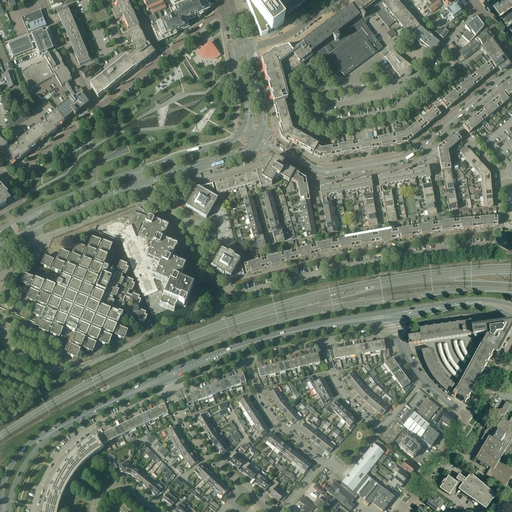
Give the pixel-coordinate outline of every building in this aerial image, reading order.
[(111,10),(114,17),(116,20),(123,17),(129,31),(129,32),(130,33),(130,34),(130,35),(130,36),(130,37),(129,38),(134,49),(136,49),(137,51),(128,59),(135,68),(136,69),(151,57),(155,54),(147,45),(140,27),(140,28),(137,22),(131,8),(129,3),(127,0),(115,0),(118,7),(111,10)] [(143,0),(149,12),(151,16),(148,17),(151,23),(149,23),(157,42),(180,33),(212,8),(210,0),(143,0)] [(283,24),(280,20),(272,10),(264,0),(245,0),(250,11),(261,37),(267,35),(265,30),(272,27),(274,31),(283,24)] [(273,9),(272,10),(280,20),(286,16),(287,17),(310,0),(285,0),(273,9)] [(354,5),(351,7),(364,24),(365,24),(366,23),(365,21),(369,18),(370,19),(376,14),(388,28),(396,21),(378,0),(356,0),(353,3),(354,4),(354,5)] [(418,25),(395,0),(378,0),(396,21),(405,31),(397,38),(399,41),(407,34),(410,36),(420,28),(418,25)] [(446,7),(451,4),(452,4),(448,0),(438,0),(430,7),(428,8),(432,13),(444,4),(446,7)] [(498,15),(500,18),(503,16),(504,15),(511,8),(511,0),(505,0),(502,3),(493,9),(496,12),(497,11),(499,14),(498,15)] [(452,5),(451,4),(446,7),(445,9),(446,11),(440,15),(443,19),(446,16),(451,22),(463,13),(462,13),(465,11),(462,7),(460,9),(458,7),(459,7),(456,2),(452,5)] [(56,11),(58,16),(69,12),(67,8),(67,7),(66,7),(56,11)] [(373,35),(364,24),(351,7),(302,43),(302,44),(317,63),(325,74),(326,76),(328,75),(329,74),(329,73),(332,74),(334,71),(337,74),(338,73),(338,72),(338,73),(334,68),(331,71),(327,65),(330,62),(329,61),(331,59),(341,72),(344,77),(382,48),(372,35),(373,35)] [(40,10),(31,14),(21,18),(28,34),(47,27),(40,10)] [(84,31),(83,27),(82,24),(75,27),(69,12),(58,16),(61,21),(67,36),(67,35),(72,34),(73,35),(75,34),(84,30),(84,31)] [(502,21),(508,29),(511,26),(511,25),(511,13),(505,19),(504,19),(502,21)] [(473,17),(473,18),(472,18),(472,19),(471,20),(472,21),(466,26),(471,32),(465,39),(462,36),(469,43),(483,27),(477,18),(476,18),(475,17),(474,17),(473,17)] [(28,36),(8,44),(10,50),(9,51),(11,57),(12,56),(13,58),(34,50),(33,48),(36,47),(39,56),(41,55),(42,58),(48,54),(47,53),(53,50),(51,44),(54,43),(51,37),(50,35),(48,28),(31,35),(32,36),(29,37),(28,36)] [(439,44),(437,42),(432,37),(431,37),(431,36),(431,35),(430,34),(429,34),(428,34),(427,34),(420,28),(410,36),(419,44),(419,45),(420,46),(420,47),(421,47),(422,47),(423,47),(429,52),(431,54),(432,53),(433,52),(434,52),(435,51),(436,50),(436,49),(437,48),(438,47),(438,46),(439,45),(439,44)] [(387,34),(391,39),(396,34),(392,29),(387,34)] [(72,34),(67,35),(67,36),(75,56),(77,61),(88,57),(79,37),(86,34),(84,31),(84,30),(75,34),(73,35),(72,34)] [(439,37),(443,39),(448,33),(444,31),(438,30),(435,33),(439,37)] [(487,43),(492,39),(493,38),(487,30),(481,35),(475,40),(475,39),(459,52),(465,60),(481,48),(480,47),(487,43)] [(499,71),(500,73),(501,73),(510,66),(508,64),(503,58),(505,57),(493,40),(480,49),(483,53),(493,65),(492,66),(496,70),(497,69),(499,71)] [(208,44),(206,46),(202,41),(195,46),(199,51),(198,52),(202,57),(214,58),(219,54),(211,44),(208,44)] [(275,50),(261,60),(272,101),(273,101),(274,104),(287,100),(281,79),(283,79),(284,79),(302,65),(306,62),(308,60),(310,63),(313,61),(315,64),(317,63),(302,44),(298,47),(296,48),(294,50),(293,51),(291,52),(288,47),(275,51),(275,50)] [(411,67),(408,65),(397,56),(393,50),(389,53),(388,51),(383,55),(400,78),(403,75),(404,76),(406,77),(407,77),(408,77),(409,76),(410,75),(411,74),(411,73),(411,71),(409,68),(411,67)] [(22,74),(27,83),(26,83),(29,89),(30,88),(31,89),(55,76),(59,83),(61,86),(71,80),(70,77),(71,76),(66,69),(65,69),(55,51),(44,57),(46,61),(37,65),(36,64),(23,71),(22,74)] [(105,73),(106,74),(95,82),(94,82),(90,85),(98,99),(136,69),(135,68),(128,59),(127,57),(126,56),(126,57),(126,58),(110,71),(109,70),(105,73)] [(90,62),(89,61),(88,57),(77,61),(79,66),(90,62)] [(99,68),(95,71),(93,67),(91,64),(89,66),(90,68),(88,69),(88,70),(82,73),(86,79),(94,73),(95,75),(93,77),(101,71),(99,68)] [(488,64),(480,70),(486,77),(494,71),(488,64)] [(480,70),(472,77),(478,84),(486,77),(480,70)] [(4,74),(5,78),(9,88),(17,86),(15,81),(16,81),(15,78),(14,78),(12,72),(4,74)] [(464,83),(470,91),(478,84),(472,77),(464,83)] [(464,83),(456,90),(462,97),(470,91),(464,83)] [(57,113),(63,121),(73,114),(75,116),(77,115),(77,114),(76,113),(78,111),(80,110),(88,104),(87,103),(82,97),(85,95),(81,88),(79,90),(76,87),(73,89),(75,91),(72,94),(69,97),(71,99),(69,101),(70,102),(59,111),(58,111),(57,113)] [(456,90),(448,96),(454,104),(462,97),(456,90)] [(172,96),(171,96),(169,93),(157,101),(155,102),(157,106),(159,104),(172,96)] [(502,94),(494,100),(500,107),(508,101),(502,94)] [(454,104),(448,96),(440,103),(446,110),(454,104)] [(494,100),(486,107),(492,114),(500,107),(494,100)] [(281,139),(292,131),(289,121),(300,118),(299,112),(288,115),(284,102),(273,105),(281,134),(280,134),(280,137),(281,138),(281,139)] [(492,114),(486,107),(479,113),(484,120),(492,114)] [(434,108),(430,112),(426,115),(432,122),(440,115),(434,108)] [(38,126),(29,133),(37,144),(41,140),(43,142),(43,141),(42,140),(46,137),(47,138),(48,138),(57,131),(55,129),(64,122),(63,121),(57,113),(56,112),(46,119),(47,120),(43,124),(39,127),(38,126)] [(479,113),(471,120),(477,127),(484,120),(479,113)] [(424,129),(432,122),(426,115),(419,122),(424,129)] [(477,127),(471,120),(463,127),(469,134),(477,127)] [(417,135),(424,129),(419,122),(411,128),(417,135)] [(312,129),(306,125),(300,135),(292,131),(281,139),(282,139),(282,140),(283,140),(285,142),(286,140),(296,146),(297,145),(298,146),(300,147),(299,147),(312,155),(318,145),(306,139),(312,129)] [(408,125),(402,130),(408,143),(417,135),(411,128),(410,128),(408,125)] [(395,136),(396,145),(408,143),(402,130),(394,132),(395,136)] [(28,151),(37,144),(29,133),(19,140),(20,142),(12,148),(8,144),(1,154),(0,155),(0,156),(11,164),(19,158),(20,160),(30,152),(28,151)] [(453,147),(457,143),(461,140),(455,133),(447,140),(453,147)] [(395,136),(385,138),(386,146),(396,145),(395,136)] [(385,138),(375,139),(376,148),(386,146),(385,138)] [(365,141),(366,150),(376,148),(375,139),(365,141)] [(447,140),(438,148),(437,148),(451,153),(451,152),(454,150),(456,152),(458,151),(456,148),(455,149),(453,147),(447,140)] [(356,152),(366,150),(365,141),(355,143),(356,152)] [(355,143),(345,145),(346,154),(356,152),(355,143)] [(345,145),(335,147),(336,156),(346,154),(345,145)] [(318,147),(313,155),(319,159),(326,158),(325,149),(321,149),(318,147)] [(335,147),(325,149),(326,158),(336,156),(335,147)] [(465,160),(472,154),(469,150),(468,150),(465,147),(460,151),(463,155),(462,156),(465,160)] [(437,149),(440,161),(449,159),(448,154),(450,154),(451,153),(437,148),(437,149)] [(472,154),(465,160),(469,164),(476,158),(472,154)] [(297,173),(289,169),(282,165),(283,162),(273,157),(271,160),(270,163),(270,164),(270,165),(267,169),(266,169),(262,170),(261,171),(259,171),(260,172),(256,173),(256,172),(256,173),(214,184),(217,194),(239,188),(241,198),(248,197),(245,186),(251,185),(258,183),(259,182),(260,188),(271,185),(271,184),(274,178),(275,179),(276,178),(277,179),(277,178),(278,178),(279,176),(289,182),(290,180),(292,181),(297,173)] [(469,164),(472,167),(479,162),(476,158),(469,164)] [(450,169),(449,159),(440,161),(441,171),(450,169)] [(479,162),(472,167),(475,171),(482,166),(479,162)] [(482,166),(475,171),(478,175),(485,169),(482,166)] [(382,193),(384,192),(384,191),(383,191),(382,187),(384,186),(384,185),(409,181),(410,187),(416,186),(415,179),(425,178),(425,179),(427,179),(428,180),(426,180),(427,185),(431,184),(428,168),(412,171),(411,172),(409,172),(409,171),(378,177),(380,193),(381,193),(382,193)] [(485,169),(478,175),(481,178),(490,174),(485,169)] [(305,178),(302,177),(297,173),(292,181),(297,184),(305,178)] [(297,184),(299,192),(308,191),(305,179),(305,178),(297,184)] [(335,185),(320,188),(322,204),(327,203),(326,198),(324,199),(324,197),(325,197),(325,196),(336,194),(337,200),(343,199),(342,193),(367,188),(368,189),(370,189),(370,193),(369,194),(369,195),(372,195),(373,195),(373,194),(370,178),(339,184),(339,185),(337,185),(336,186),(335,185)] [(196,189),(190,199),(186,207),(206,219),(217,199),(215,198),(215,197),(215,195),(214,193),(214,192),(213,189),(214,189),(212,184),(196,189)] [(0,208),(14,201),(3,189),(0,186),(0,208)] [(299,192),(300,202),(309,201),(308,191),(299,192)] [(120,239),(131,269),(136,281),(143,298),(158,292),(153,281),(154,279),(157,280),(161,282),(165,292),(159,306),(174,312),(177,305),(185,308),(188,302),(186,301),(187,301),(193,287),(180,281),(181,280),(179,279),(185,266),(172,261),(173,259),(171,259),(177,246),(164,240),(164,239),(163,238),(169,225),(154,219),(154,220),(147,217),(144,224),(144,223),(138,237),(136,237),(131,225),(130,226),(129,224),(125,226),(124,225),(123,225),(123,224),(122,224),(122,223),(121,223),(120,223),(119,223),(118,222),(117,222),(116,223),(115,223),(114,223),(113,224),(112,224),(111,225),(110,225),(108,225),(107,228),(106,227),(106,228),(105,228),(105,229),(104,229),(105,230),(105,231),(106,231),(105,232),(101,231),(101,232),(119,239),(120,239)] [(497,217),(486,218),(487,227),(497,226),(497,217)] [(477,228),(487,227),(486,218),(476,219),(477,228)] [(467,229),(477,228),(476,219),(466,220),(467,229)] [(376,220),(367,222),(368,227),(372,226),(373,231),(378,230),(376,220)] [(466,220),(456,221),(457,230),(467,229),(466,220)] [(445,222),(445,223),(446,231),(447,231),(450,230),(457,230),(456,221),(449,221),(445,222)] [(446,231),(445,223),(445,222),(444,222),(435,224),(436,233),(443,231),(446,231)] [(426,234),(436,233),(435,224),(425,225),(426,234)] [(416,236),(426,234),(425,225),(415,227),(416,236)] [(404,229),(406,238),(416,236),(415,227),(404,229)] [(396,240),(406,238),(404,229),(394,231),(396,240)] [(284,231),(281,232),(273,234),(274,239),(283,237),(285,236),(284,231)] [(389,241),(396,240),(394,231),(388,232),(384,232),(385,242),(389,241)] [(374,234),(376,243),(385,242),(384,232),(374,234)] [(366,245),(376,243),(374,234),(364,236),(366,245)] [(285,236),(283,237),(274,239),(275,244),(287,241),(285,236)] [(356,247),(366,245),(364,236),(354,238),(356,247)] [(134,286),(134,285),(132,284),(133,282),(132,282),(132,281),(130,280),(130,281),(123,278),(124,275),(125,275),(126,273),(127,273),(128,270),(127,270),(128,269),(129,268),(129,267),(126,266),(126,265),(120,263),(116,272),(119,273),(118,275),(115,274),(114,276),(113,276),(114,273),(108,271),(108,270),(106,269),(108,264),(107,264),(108,262),(109,262),(110,263),(114,254),(112,253),(113,251),(111,250),(112,246),(109,245),(103,242),(102,245),(100,244),(101,242),(92,238),(88,247),(89,247),(88,249),(87,249),(87,250),(85,249),(85,248),(76,244),(72,253),(73,254),(72,255),(71,255),(71,256),(69,255),(70,254),(60,250),(56,260),(57,260),(56,262),(56,261),(55,264),(53,263),(54,261),(45,257),(41,266),(50,270),(51,267),(53,268),(52,271),(61,275),(62,272),(64,273),(63,275),(65,276),(64,278),(62,277),(60,281),(54,278),(52,281),(58,284),(57,287),(60,288),(59,289),(57,288),(56,291),(54,290),(55,287),(46,283),(45,286),(43,285),(44,283),(35,279),(34,281),(32,280),(33,278),(24,274),(20,283),(29,287),(30,285),(32,285),(31,288),(33,289),(33,291),(30,290),(26,299),(36,303),(37,300),(38,301),(37,304),(40,305),(39,306),(37,305),(33,315),(42,319),(43,316),(45,317),(44,319),(46,320),(45,322),(43,321),(39,330),(48,334),(49,332),(51,333),(50,335),(59,339),(63,330),(61,329),(61,327),(64,328),(65,326),(67,327),(66,329),(72,331),(71,332),(75,334),(77,331),(78,331),(77,334),(79,335),(78,336),(76,335),(72,345),(74,346),(74,347),(71,346),(67,356),(76,360),(80,350),(78,349),(79,348),(81,349),(82,346),(84,347),(83,349),(92,353),(96,344),(94,343),(94,341),(97,342),(98,340),(100,341),(99,343),(108,347),(112,338),(109,337),(110,335),(113,336),(114,334),(115,334),(114,337),(124,341),(128,332),(118,328),(117,330),(116,329),(117,327),(114,326),(115,324),(117,325),(120,319),(121,320),(123,315),(119,314),(120,313),(122,314),(123,312),(127,313),(126,316),(133,319),(134,316),(138,318),(137,321),(144,324),(147,317),(144,316),(145,314),(145,313),(142,312),(139,311),(139,309),(138,309),(138,307),(139,304),(141,302),(140,302),(140,301),(138,300),(139,298),(138,297),(139,297),(136,296),(133,295),(131,291),(133,288),(133,289),(134,286)] [(354,238),(344,240),(346,249),(356,247),(354,238)] [(336,251),(346,249),(344,240),(334,242),(336,251)] [(324,247),(325,249),(325,252),(326,252),(329,252),(336,251),(334,242),(324,243),(324,247)] [(325,252),(325,249),(324,247),(324,243),(319,244),(313,246),(315,255),(325,252)] [(306,258),(315,255),(313,246),(303,249),(306,258)] [(296,260),(306,258),(303,249),(293,252),(296,260)] [(222,251),(220,250),(217,256),(216,256),(216,257),(217,258),(216,260),(215,259),(214,260),(211,267),(212,268),(216,270),(217,270),(216,271),(218,272),(218,273),(221,275),(222,275),(223,275),(224,274),(225,275),(224,276),(228,278),(228,277),(230,278),(231,277),(231,278),(244,274),(240,262),(239,262),(240,261),(238,260),(239,259),(235,257),(235,258),(234,257),(234,256),(233,255),(229,253),(227,252),(227,253),(226,253),(226,252),(222,250),(222,251)] [(286,263),(296,260),(293,252),(283,254),(286,263)] [(274,257),(276,266),(278,265),(286,263),(283,254),(274,257)] [(274,257),(273,257),(264,260),(266,268),(272,267),(276,266),(274,257)] [(256,271),(266,268),(264,260),(254,262),(256,271)] [(256,271),(254,262),(244,265),(246,274),(256,271)] [(472,321),(473,334),(474,334),(474,335),(475,335),(475,336),(475,337),(475,338),(476,338),(477,338),(477,337),(477,336),(476,335),(489,333),(483,345),(494,351),(497,352),(511,324),(511,321),(507,322),(496,324),(494,323),(493,323),(491,322),(489,322),(488,321),(486,321),(485,321),(483,320),(481,320),(480,320),(478,320),(476,320),(475,320),(473,320),(472,320),(473,321),(472,321)] [(469,321),(469,322),(459,323),(458,323),(457,323),(456,324),(451,324),(450,324),(449,324),(449,325),(444,325),(443,325),(442,325),(441,325),(441,326),(436,327),(436,326),(435,326),(434,326),(433,326),(433,327),(428,328),(428,327),(427,327),(426,327),(426,328),(425,328),(420,329),(421,335),(409,337),(410,345),(474,335),(474,334),(473,334),(472,321),(471,321),(470,321),(469,321)] [(381,343),(379,343),(380,351),(384,351),(386,361),(390,357),(390,356),(388,350),(386,338),(385,338),(384,338),(384,339),(383,339),(382,340),(381,341),(380,342),(381,343)] [(494,351),(483,345),(481,344),(480,346),(480,345),(479,345),(478,345),(478,346),(478,347),(479,347),(457,390),(455,389),(454,392),(452,390),(449,394),(451,396),(451,397),(454,398),(457,394),(463,397),(465,404),(468,399),(468,400),(470,397),(469,397),(471,392),(472,393),(473,390),(475,385),(476,386),(477,383),(479,378),(480,379),(481,376),(480,376),(483,371),(483,372),(485,369),(484,369),(486,364),(487,365),(489,362),(488,362),(490,358),(491,358),(492,355),(494,351)] [(422,352),(421,353),(420,354),(421,355),(421,356),(422,357),(423,356),(433,354),(434,353),(433,349),(431,349),(419,351),(419,352),(422,351),(422,352)] [(434,353),(433,354),(423,356),(424,358),(422,358),(422,359),(422,360),(422,361),(423,361),(423,362),(424,362),(425,362),(436,358),(434,353)] [(425,363),(424,363),(424,364),(424,365),(424,366),(425,366),(425,367),(426,367),(427,367),(438,362),(437,362),(436,358),(425,362),(425,363)] [(387,369),(394,364),(393,362),(394,361),(392,359),(384,364),(387,369)] [(429,372),(430,372),(440,366),(438,362),(427,367),(428,368),(427,369),(427,370),(427,371),(428,372),(429,372)] [(387,369),(390,373),(398,367),(396,365),(395,365),(394,364),(387,369)] [(432,377),(433,377),(441,371),(443,370),(442,370),(440,366),(430,372),(430,373),(429,374),(429,375),(430,375),(430,376),(431,377),(432,377)] [(398,367),(390,373),(393,377),(400,372),(399,370),(400,370),(398,367)] [(443,370),(441,371),(433,377),(434,378),(433,378),(433,379),(433,380),(433,381),(434,381),(434,382),(435,382),(436,381),(444,375),(445,374),(443,370)] [(345,378),(349,383),(357,377),(353,372),(345,378)] [(393,377),(396,381),(404,375),(402,373),(401,374),(400,372),(393,377)] [(445,374),(444,375),(436,381),(437,382),(436,383),(436,384),(437,385),(437,386),(438,386),(439,386),(440,385),(449,378),(448,377),(445,374)] [(396,381),(399,385),(406,380),(405,379),(405,378),(404,375),(396,381)] [(242,387),(241,385),(238,377),(236,377),(235,376),(232,378),(237,389),(242,387)] [(325,383),(322,378),(315,382),(312,377),(307,380),(308,383),(310,382),(314,389),(325,383)] [(361,382),(357,377),(349,383),(353,388),(361,382)] [(232,391),(237,389),(232,378),(230,379),(230,380),(228,380),(231,388),(232,391)] [(449,378),(440,385),(441,386),(440,387),(440,388),(441,389),(441,390),(442,390),(443,390),(444,389),(451,382),(452,381),(449,378)] [(226,390),(231,388),(228,380),(226,381),(226,380),(223,381),(226,390)] [(407,382),(406,380),(399,385),(402,389),(405,394),(410,387),(409,385),(410,384),(408,381),(407,382)] [(452,381),(451,382),(444,389),(445,390),(444,391),(444,392),(445,392),(445,393),(446,393),(447,394),(448,394),(448,393),(455,385),(454,385),(455,384),(452,381)] [(353,388),(357,393),(365,387),(361,382),(353,388)] [(316,394),(317,394),(328,388),(325,383),(314,389),(316,394)] [(216,384),(213,385),(217,394),(218,397),(223,395),(222,392),(219,384),(217,385),(216,384)] [(213,398),(212,396),(209,388),(207,388),(207,387),(204,389),(207,397),(208,400),(213,398)] [(369,392),(365,387),(357,393),(362,399),(369,392)] [(268,393),(272,399),(280,394),(277,388),(268,393)] [(330,393),(328,388),(317,394),(320,399),(330,393)] [(198,401),(202,399),(199,391),(198,392),(197,391),(194,392),(198,401)] [(374,396),(369,392),(362,399),(368,403),(374,396)] [(333,398),(330,393),(320,399),(323,405),(326,403),(326,402),(333,398)] [(280,394),(272,399),(276,405),(283,399),(280,394)] [(194,405),(193,403),(190,395),(188,396),(188,395),(185,396),(189,407),(194,405)] [(379,400),(374,396),(368,403),(372,407),(379,400)] [(242,407),(250,402),(247,398),(239,402),(242,407)] [(288,404),(283,399),(276,405),(281,411),(288,404)] [(415,414),(422,419),(426,423),(428,421),(439,408),(427,399),(417,412),(415,414)] [(384,404),(379,400),(372,407),(377,412),(384,404)] [(330,415),(334,412),(340,405),(336,401),(332,406),(330,405),(325,410),(330,415)] [(227,402),(219,405),(221,411),(226,409),(227,404),(227,402)] [(253,407),(250,402),(242,407),(245,411),(253,407)] [(481,462),(480,465),(485,468),(487,469),(488,467),(491,468),(486,475),(505,487),(511,477),(511,479),(510,482),(511,483),(511,416),(508,423),(506,421),(505,415),(511,405),(506,402),(501,409),(498,410),(491,405),(488,411),(499,417),(500,423),(496,430),(489,426),(481,439),(486,442),(476,459),(481,462)] [(281,411),(285,415),(292,409),(288,404),(281,411)] [(384,404),(377,412),(382,416),(389,408),(384,404)] [(164,405),(159,407),(163,416),(168,414),(164,405)] [(344,409),(340,405),(334,412),(338,415),(344,409)] [(158,418),(163,416),(159,407),(154,409),(158,418)] [(256,411),(253,407),(245,411),(248,416),(256,411)] [(154,420),(158,418),(154,409),(150,412),(154,420)] [(296,414),(292,409),(285,415),(289,420),(296,414)] [(344,409),(338,415),(341,419),(348,413),(344,409)] [(200,424),(208,419),(205,414),(208,413),(207,410),(200,413),(201,417),(196,420),(198,423),(199,423),(200,424)] [(259,416),(256,411),(248,416),(251,421),(259,416)] [(149,422),(154,420),(150,412),(145,414),(149,422)] [(352,417),(348,413),(341,419),(345,423),(352,417)] [(439,418),(436,416),(433,420),(432,421),(434,422),(436,423),(439,420),(449,427),(454,420),(443,413),(439,418)] [(145,425),(149,422),(145,414),(140,416),(145,425)] [(300,418),(296,414),(289,420),(293,425),(300,418)] [(405,427),(420,439),(430,448),(439,436),(428,427),(429,426),(427,424),(426,423),(422,419),(415,414),(405,427)] [(140,427),(145,425),(140,416),(136,418),(140,427)] [(251,421),(254,425),(262,420),(259,416),(251,421)] [(356,421),(352,417),(345,423),(349,427),(348,429),(351,431),(355,426),(352,424),(356,421)] [(136,418),(131,421),(135,429),(140,427),(136,418)] [(208,419),(200,424),(203,429),(211,424),(208,419)] [(265,425),(262,420),(254,425),(251,427),(254,431),(256,431),(257,430),(265,425)] [(136,430),(135,429),(131,421),(127,423),(131,431),(131,432),(136,430)] [(127,423),(122,425),(126,434),(131,431),(127,423)] [(304,434),(310,427),(305,423),(299,430),(304,434)] [(203,429),(206,433),(214,428),(211,424),(203,429)] [(127,435),(126,434),(122,425),(117,427),(121,436),(122,437),(127,435)] [(268,434),(266,431),(268,430),(265,425),(257,430),(256,431),(258,434),(260,434),(263,438),(268,434)] [(166,437),(168,435),(177,431),(174,426),(163,432),(166,437)] [(117,438),(121,436),(117,427),(113,429),(117,438)] [(309,438),(315,430),(310,427),(304,434),(309,438)] [(206,433),(209,438),(216,433),(214,428),(206,433)] [(112,440),(117,438),(113,429),(108,432),(112,440)] [(320,434),(315,430),(309,438),(314,442),(320,434)] [(177,431),(168,435),(171,440),(180,435),(179,431),(177,432),(177,431)] [(108,432),(103,434),(107,442),(112,440),(108,432)] [(209,438),(212,443),(220,437),(222,435),(221,433),(218,435),(216,433),(209,438)] [(103,445),(107,442),(103,434),(99,436),(99,437),(103,445)] [(320,434),(314,442),(319,446),(325,438),(320,434)] [(171,440),(174,445),(182,440),(181,439),(182,438),(180,435),(171,440)] [(271,445),(276,438),(272,435),(267,442),(271,445)] [(407,436),(398,446),(413,459),(422,448),(407,436)] [(97,453),(103,449),(101,446),(103,445),(99,437),(97,438),(95,437),(92,439),(87,442),(81,447),(77,450),(74,453),(73,453),(72,453),(71,454),(70,455),(70,456),(70,457),(67,460),(64,464),(60,470),(59,470),(58,471),(57,472),(56,473),(56,475),(56,476),(52,482),(50,487),(49,490),(48,491),(47,492),(46,493),(46,494),(46,495),(47,496),(45,499),(44,505),(42,511),(56,511),(57,511),(58,507),(59,505),(60,501),(62,496),(64,491),(65,488),(67,486),(68,487),(68,486),(69,485),(69,483),(70,482),(71,481),(71,480),(72,479),(73,478),(74,477),(75,476),(74,475),(76,471),(77,470),(80,467),(84,463),(88,460),(89,459),(92,456),(93,455),(97,453)] [(223,441),(220,437),(212,443),(213,444),(212,445),(215,448),(223,441)] [(281,442),(276,438),(271,445),(275,449),(281,442)] [(324,450),(330,442),(325,438),(319,446),(324,450)] [(183,441),(182,440),(174,445),(177,450),(186,444),(184,441),(183,441)] [(226,445),(223,441),(215,448),(217,451),(218,450),(219,451),(226,445)] [(285,445),(281,442),(275,449),(279,452),(285,445)] [(335,446),(330,442),(324,450),(329,454),(335,446)] [(188,447),(186,444),(177,450),(180,454),(188,449),(187,448),(188,447)] [(359,462),(342,483),(339,486),(334,482),(327,492),(350,511),(354,506),(351,503),(358,495),(359,496),(369,504),(370,502),(373,504),(382,511),(388,506),(387,506),(389,503),(389,504),(394,498),(385,491),(382,488),(366,475),(370,471),(369,470),(384,453),(373,444),(359,462)] [(230,450),(226,445),(219,451),(220,452),(219,453),(222,456),(230,450)] [(289,448),(285,445),(279,452),(278,454),(282,457),(284,455),(289,448)] [(294,452),(289,448),(284,455),(288,459),(294,452)] [(191,453),(188,449),(180,454),(184,459),(191,453)] [(151,459),(155,455),(150,451),(146,454),(151,459)] [(229,462),(234,466),(240,458),(235,455),(237,453),(235,452),(229,457),(230,457),(231,456),(233,458),(229,462)] [(298,455),(294,452),(288,459),(287,460),(291,464),(292,462),(298,455)] [(107,456),(111,463),(114,462),(115,461),(110,453),(107,456)] [(194,458),(191,453),(184,459),(187,463),(194,458)] [(297,465),(302,458),(298,455),(292,462),(297,465)] [(195,459),(194,458),(187,463),(190,468),(199,461),(196,458),(195,459)] [(242,460),(240,458),(234,466),(235,466),(234,467),(238,470),(242,465),(244,467),(248,462),(243,459),(242,460)] [(306,462),(302,458),(297,465),(301,469),(306,462)] [(250,464),(248,462),(244,467),(246,469),(242,474),(246,477),(246,476),(247,476),(253,469),(249,466),(250,464)] [(306,462),(301,469),(305,472),(311,465),(306,462)] [(406,462),(403,465),(400,462),(399,465),(404,469),(406,471),(407,471),(411,474),(412,472),(413,471),(414,470),(414,469),(415,468),(408,463),(406,462)] [(120,472),(126,474),(128,465),(123,463),(120,472)] [(135,467),(128,465),(126,474),(131,475),(135,467)] [(194,472),(198,475),(205,468),(202,465),(201,466),(200,465),(194,472)] [(396,476),(397,476),(404,483),(405,481),(406,481),(408,479),(407,478),(407,477),(402,473),(404,470),(397,465),(394,470),(397,472),(397,474),(396,476)] [(141,471),(135,467),(131,475),(135,478),(141,471)] [(202,479),(208,472),(207,471),(208,470),(205,468),(198,475),(202,479)] [(257,478),(261,473),(259,471),(257,473),(253,469),(247,476),(252,480),(255,476),(257,478)] [(145,475),(141,471),(135,478),(136,479),(135,480),(139,483),(145,475)] [(169,471),(164,477),(167,479),(172,473),(169,471)] [(212,476),(208,472),(202,479),(206,483),(212,476)] [(264,475),(261,473),(257,478),(260,480),(256,484),(261,488),(266,480),(262,477),(264,475)] [(463,484),(459,490),(486,509),(491,502),(496,496),(471,474),(466,480),(460,475),(456,480),(459,482),(459,481),(463,484)] [(149,478),(145,475),(139,483),(142,485),(142,484),(143,485),(149,478)] [(144,487),(147,490),(154,481),(155,479),(151,476),(149,478),(143,485),(145,486),(144,487)] [(212,476),(206,483),(210,486),(216,480),(212,476)] [(404,483),(397,476),(394,480),(392,480),(391,479),(387,483),(392,487),(394,484),(399,489),(400,488),(401,488),(403,487),(402,486),(404,483)] [(458,483),(452,479),(449,477),(446,481),(445,480),(442,484),(443,485),(440,489),(449,495),(458,483)] [(177,478),(173,482),(180,487),(183,483),(177,478)] [(216,480),(210,486),(214,490),(220,483),(216,480)] [(268,487),(271,489),(276,482),(274,480),(271,484),(266,480),(261,488),(261,489),(264,492),(268,487)] [(154,481),(147,490),(150,492),(151,491),(152,492),(158,485),(154,481)] [(279,484),(276,482),(271,489),(273,491),(269,496),(272,499),(273,498),(274,499),(280,491),(275,488),(279,484)] [(220,483),(214,490),(218,494),(224,487),(220,483)] [(162,488),(158,485),(152,492),(153,493),(152,494),(155,497),(159,492),(161,494),(166,488),(164,486),(162,488)] [(311,489),(319,494),(321,490),(313,485),(311,489)] [(224,487),(218,494),(222,498),(229,490),(226,487),(225,488),(224,487)] [(166,504),(172,497),(168,493),(170,491),(168,489),(163,495),(165,497),(162,500),(166,504)] [(280,491),(274,499),(278,502),(282,498),(284,500),(283,501),(290,493),(287,491),(286,493),(284,491),(282,493),(280,491)] [(181,500),(178,498),(174,494),(172,497),(166,504),(171,507),(174,504),(176,505),(181,500)] [(440,509),(442,507),(443,506),(445,507),(448,504),(440,499),(440,498),(438,497),(437,498),(434,496),(430,501),(427,505),(436,511),(437,511),(439,511),(441,510),(440,509)] [(310,511),(314,511),(316,511),(300,498),(297,502),(310,511)] [(318,498),(313,505),(319,510),(324,504),(318,498)] [(339,504),(333,499),(329,504),(335,509),(339,504)] [(181,500),(176,505),(178,507),(174,511),(181,511),(188,504),(184,501),(183,501),(181,500)] [(212,504),(218,509),(219,507),(214,502),(212,501),(210,503),(212,504)]
